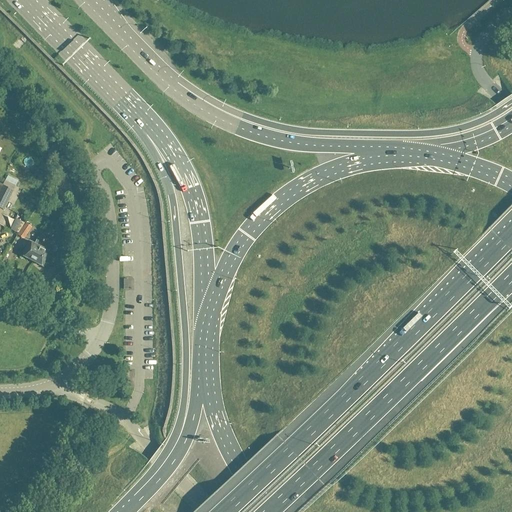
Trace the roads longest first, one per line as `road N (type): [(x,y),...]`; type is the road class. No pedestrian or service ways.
road 1 (unclassified): [(126,419),(140,375),(131,186),(109,159),(95,165),(111,284),(99,341)]
road 2 (motorway): [(511,229),(224,511)]
road 3 (motorway): [(511,102),(468,125),(428,133),(306,131),(232,111),(155,72)]
road 4 (motorway): [(123,103),(161,162),(174,212),(185,365),(181,446)]
road 5 (motorway): [(268,511),(511,275)]
road 6 (primary): [(372,156),(242,129),(155,72)]
road 7 (primary): [(372,156),(322,171),(260,216),(229,258),(210,306)]
road 8 (primary): [(123,103),(184,172),(210,306)]
road 9 (primary): [(26,0),(123,103)]
road 10 (primary): [(207,392),(227,450),(276,511)]
road 11 (unclassified): [(210,511),(126,419)]
